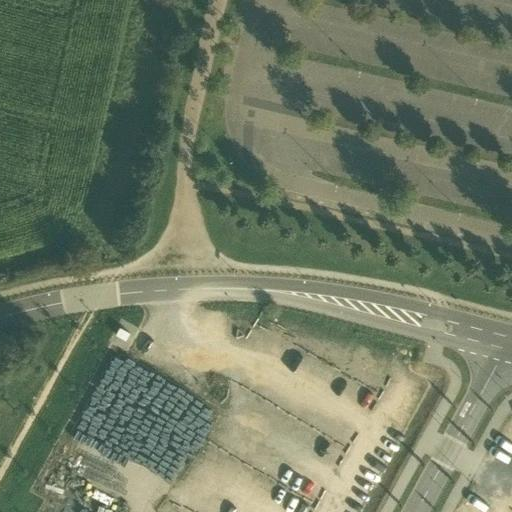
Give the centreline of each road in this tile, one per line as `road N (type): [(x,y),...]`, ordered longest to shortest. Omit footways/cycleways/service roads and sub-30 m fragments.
road 1 (unclassified): [(511,340),(347,299),(181,287)]
road 2 (track): [(181,287),(178,181),(218,0)]
